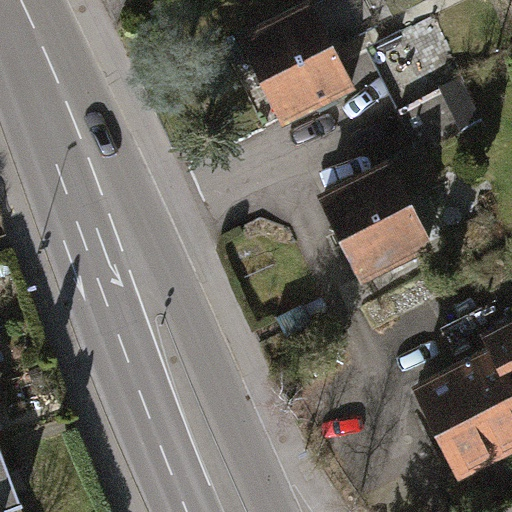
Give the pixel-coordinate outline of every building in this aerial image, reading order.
[(318,13),(248,45),(290,136),(361,104),(318,13)] [(373,51),(396,99),(461,68),(437,19),(373,51)] [(396,99),(420,148),(485,117),(461,68),(396,99)] [(433,161),(415,170),(422,185),(440,176),(433,161)] [(397,172),(326,204),(369,295),(439,263),(397,172)] [(484,384),(425,415),(471,504),(511,483),(511,414),(509,408),(511,406),(511,343),(473,363),(484,384)] [(0,447),(0,511),(3,511),(22,506),(0,447)]
